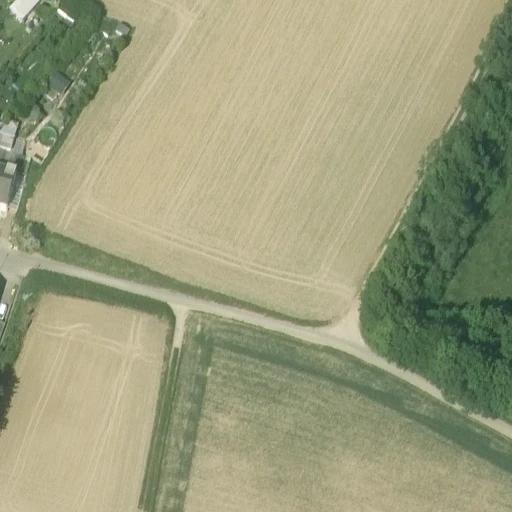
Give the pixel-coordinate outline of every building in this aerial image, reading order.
[(27,23),(45,3),(41,0),(22,0),(13,11),(27,23)] [(63,12),(56,20),(71,33),(78,25),(63,12)] [(24,144),(0,136),(0,149),(21,155),(24,144)] [(0,169),(15,174),(21,155),(0,149),(0,169)] [(15,174),(0,169),(0,206),(5,207),(15,174)] [(27,178),(15,174),(5,207),(17,211),(27,178)]
